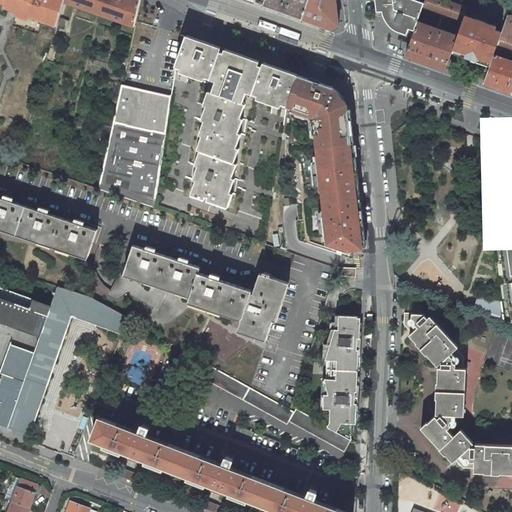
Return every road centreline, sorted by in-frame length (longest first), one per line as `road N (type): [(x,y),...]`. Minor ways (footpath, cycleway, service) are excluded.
road 1 (residential): [(373,260),(364,511)]
road 2 (secondary): [(170,0),(355,69)]
road 3 (secondary): [(355,69),(511,119)]
road 4 (residential): [(177,511),(64,471)]
